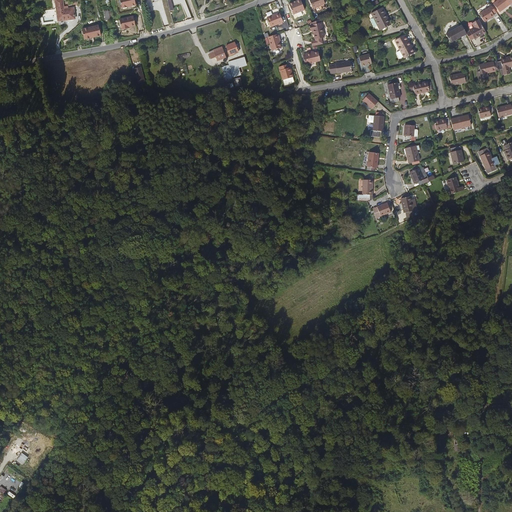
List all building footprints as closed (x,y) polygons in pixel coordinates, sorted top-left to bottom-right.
[(134,7),(131,0),(117,0),(120,10),(134,7)] [(166,0),(171,12),(174,11),(172,5),(178,3),(176,0),(166,0)] [(311,12),(323,7),(320,0),(311,0),(307,2),(311,12)] [(497,14),(507,6),(502,0),(497,0),(490,5),(497,14)] [(48,2),(53,18),(60,16),(57,8),(56,4),(55,5),(54,1),(48,2)] [(291,18),(303,13),(299,2),(287,7),(291,18)] [(53,18),(54,20),(69,15),(66,5),(57,8),(60,16),(53,18)] [(494,13),(489,5),(476,13),(483,24),(487,21),(487,20),(492,16),(491,15),(494,13)] [(379,33),(390,27),(381,10),(370,16),(379,33)] [(180,21),(185,16),(180,11),(175,16),(180,21)] [(268,30),(281,25),(277,15),(264,20),(268,30)] [(134,29),(131,19),(117,22),(120,33),(126,32),(125,31),(134,29)] [(319,22),(310,25),(310,27),(308,28),(309,33),(311,32),(313,42),(310,43),(311,48),(316,47),(321,47),(320,41),(323,40),(319,22)] [(98,26),(82,30),(85,39),(101,35),(98,26)] [(485,35),(480,26),(469,33),(474,42),(485,35)] [(466,37),(461,27),(454,31),(445,36),(450,46),(455,43),(455,45),(461,42),(460,40),(466,37)] [(402,60),(413,54),(409,47),(404,36),(393,42),(398,52),(402,58),(402,60)] [(275,37),(264,40),(268,54),(278,51),(275,44),(274,41),(276,41),(275,37)] [(235,41),(226,44),(230,55),(239,52),(235,41)] [(223,46),(208,50),(210,58),(216,57),(216,60),(226,57),(223,46)] [(320,62),(317,53),(313,54),(310,55),(309,53),(305,54),(305,56),(301,57),(304,66),(320,62)] [(371,64),(368,55),(358,57),(360,67),(371,64)] [(234,77),(241,74),(237,64),(241,62),(239,58),(229,62),(234,77)] [(496,70),(497,72),(500,71),(502,78),(508,76),(507,70),(511,68),(511,58),(504,60),(505,63),(498,64),(495,65),(496,70)] [(336,73),(349,71),(348,62),(334,64),(326,65),(328,74),(336,73)] [(227,84),(233,82),(229,64),(222,66),(227,84)] [(495,65),(495,64),(477,68),(479,77),(493,73),(493,71),(496,70),(495,65)] [(281,82),(291,78),(289,69),(286,69),(285,66),(277,68),(281,82)] [(134,88),(140,86),(135,68),(129,70),(134,88)] [(449,88),(464,85),(461,75),(447,78),(449,88)] [(412,97),(427,93),(425,84),(410,87),(411,88),(412,96),(412,97)] [(397,99),(395,85),(386,87),(389,105),(396,104),(396,100),(397,99)] [(376,104),(367,95),(361,102),(370,110),(376,104)] [(488,116),(492,115),(490,107),(476,111),(478,120),(489,118),(488,116)] [(496,120),(511,116),(509,107),(494,111),(496,120)] [(382,118),(372,118),(372,123),(371,133),(378,133),(381,134),(382,118)] [(448,122),(450,132),(468,128),(465,118),(462,118),(462,120),(458,121),(458,120),(448,122)] [(445,131),(448,131),(446,121),(432,124),(434,133),(444,131),(445,131)] [(402,145),(413,143),(412,139),(415,138),(413,132),(412,131),(410,132),(409,128),(399,129),(402,145)] [(505,154),(503,155),(506,162),(511,159),(511,143),(502,147),(503,152),(505,152),(505,154)] [(451,166),(461,162),(456,147),(446,150),(451,166)] [(406,166),(409,166),(414,164),(417,164),(413,149),(403,151),(406,166)] [(491,167),(486,153),(477,156),(483,173),(490,171),(489,168),(491,167)] [(369,169),(373,170),(375,170),(378,155),(368,154),(366,169),(369,169)] [(420,183),(422,186),(430,183),(428,179),(422,181),(418,170),(408,175),(412,185),(420,183)] [(449,196),(462,192),(461,188),(457,189),(454,179),(444,182),(449,196)] [(356,204),(367,204),(370,203),(369,197),(371,197),(371,182),(361,182),(361,197),(356,197),(356,204)] [(403,215),(404,215),(411,214),(416,213),(414,202),(410,203),(410,199),(400,201),(403,215)] [(380,219),(390,215),(387,206),(373,212),(375,219),(379,217),(380,219)] [(318,226),(322,225),(330,224),(328,217),(325,217),(325,221),(318,222),(318,226)] [(6,469),(0,477),(13,486),(19,478),(6,469)]
